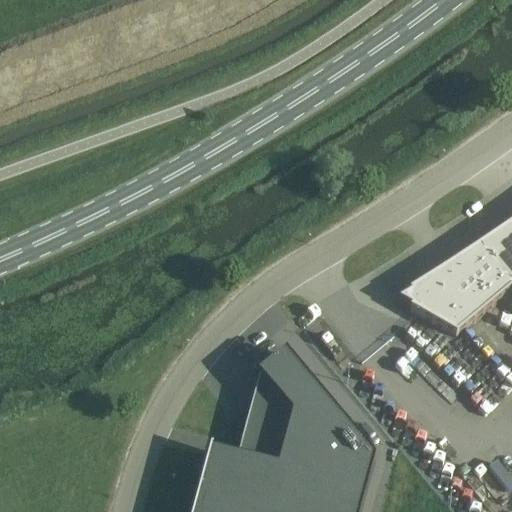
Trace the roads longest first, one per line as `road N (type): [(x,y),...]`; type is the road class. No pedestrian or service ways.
road 1 (unclassified): [(511,129),(222,325),(153,439),(129,511)]
road 2 (primary): [(0,259),(265,121),(443,0)]
